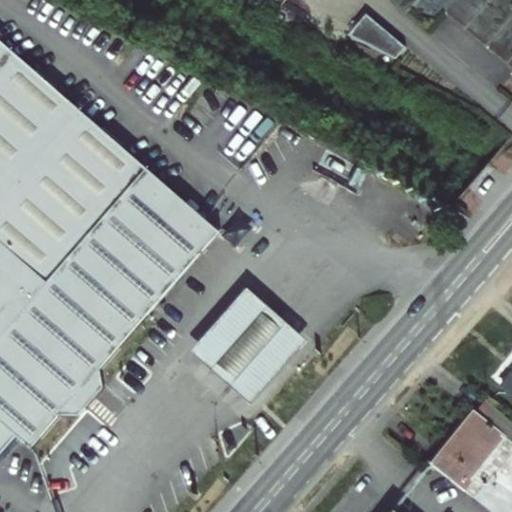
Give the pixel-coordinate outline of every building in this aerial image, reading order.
[(411,44),(373,11),(355,31),(403,54),(411,44)] [(118,386),(238,251),(0,41),(0,365),(2,367),(0,369),(0,501),(38,459),(49,469),(78,435),(96,436),(121,408),(118,386)] [(244,294),(188,358),(249,410),(304,346),(244,294)] [(496,452),(503,458),(507,462),(511,455),(511,443),(476,415),(434,467),(491,511),(511,511),(511,494),(492,479),(488,485),(484,482),(477,476),(496,452)] [(484,482),(503,458),(496,452),(477,476),(484,482)]
